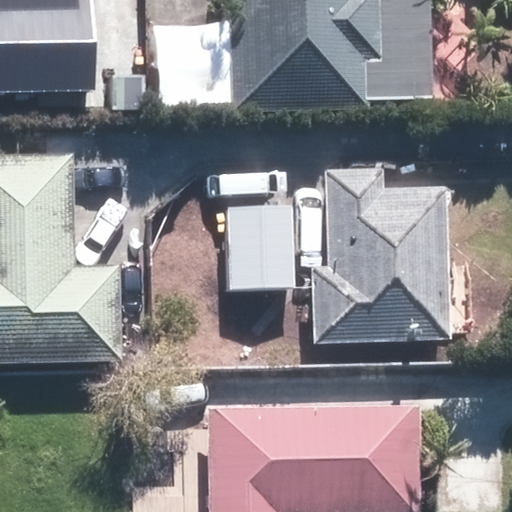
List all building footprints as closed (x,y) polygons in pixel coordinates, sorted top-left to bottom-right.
[(0,0),(0,92),(96,91),(94,0),(0,0)] [(359,0),(239,0),(242,103),(362,100),(359,0)] [(0,358),(124,358),(123,268),(66,268),(65,176),(0,176),(0,358)] [(439,197),(332,198),(333,336),(440,335),(439,197)] [(297,204),(228,201),(224,289),(294,292),(297,204)] [(416,511),(414,406),(224,409),(226,511),(416,511)]
